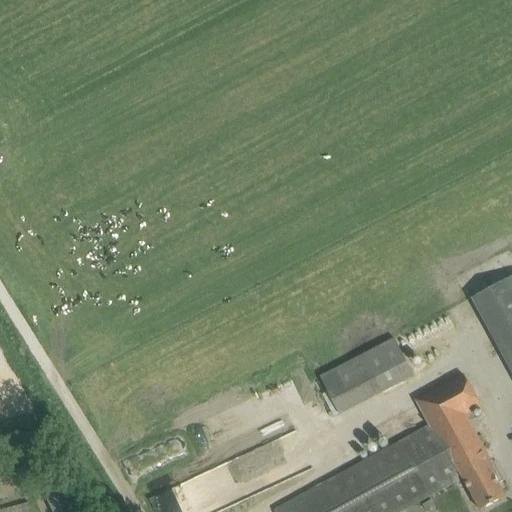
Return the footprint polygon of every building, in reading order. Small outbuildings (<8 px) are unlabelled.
[(511,277),(474,299),(511,369),(511,277)] [(314,369),(340,419),(416,380),(396,340),(365,356),(359,346),(314,369)] [(466,415),(482,407),(464,375),(417,401),(431,426),(275,511),(401,511),(463,478),(481,510),(507,497),(491,469),(494,467),(466,415)] [(89,511),(68,471),(40,486),(52,511),(89,511)] [(149,495),(154,511),(197,511),(189,484),(149,495)] [(426,511),(436,507),(433,500),(423,505),(426,511)]
